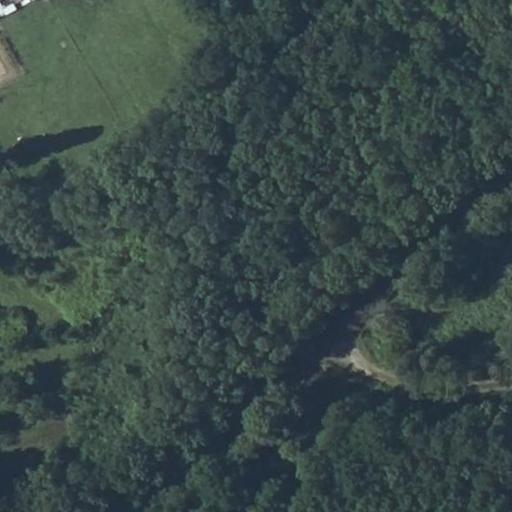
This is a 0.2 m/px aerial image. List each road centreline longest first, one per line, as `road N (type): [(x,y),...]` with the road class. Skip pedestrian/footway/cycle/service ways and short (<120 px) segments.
road 1 (unclassified): [(511,175),(256,384),(148,511)]
road 2 (track): [(511,381),(433,385),(369,371),(324,330)]
